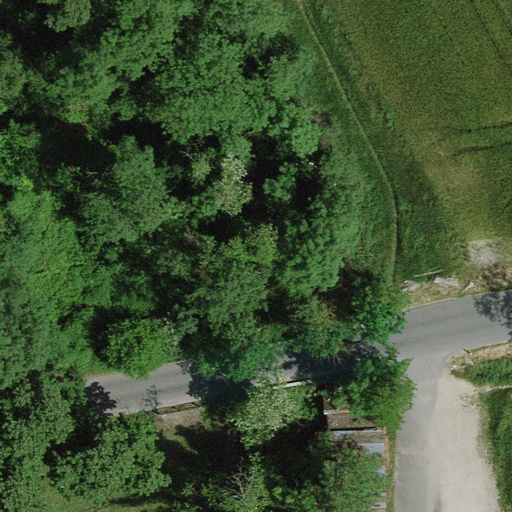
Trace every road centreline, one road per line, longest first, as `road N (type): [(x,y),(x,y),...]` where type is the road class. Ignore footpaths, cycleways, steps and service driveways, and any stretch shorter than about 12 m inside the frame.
road 1 (tertiary): [(511,315),(0,416)]
road 2 (track): [(415,334),(417,511)]
